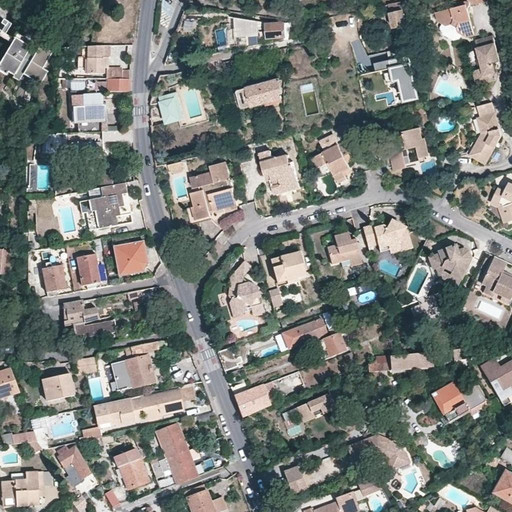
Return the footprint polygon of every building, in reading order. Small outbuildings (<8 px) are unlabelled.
[(453,0),(455,7),(436,12),(437,21),(443,24),(446,23),(446,26),(456,24),(457,32),(461,31),(461,34),(466,37),(475,35),(470,15),(469,8),(470,5),(491,1),(490,0),(453,0)] [(394,28),(405,26),(401,2),(388,4),(394,28)] [(196,34),(198,18),(181,16),(179,32),(196,34)] [(16,21),(10,18),(2,32),(9,35),(16,21)] [(235,37),(258,36),(257,29),(266,29),(267,38),(285,37),(285,39),(288,38),(290,24),(284,23),(266,24),(266,25),(257,25),(257,21),(234,18),(235,37)] [(492,63),(497,61),(492,36),(475,40),(477,47),(476,48),(482,75),(495,72),(492,63)] [(16,39),(12,47),(13,47),(0,69),(0,76),(5,80),(8,77),(18,83),(22,77),(37,86),(45,72),(41,70),(50,54),(40,48),(34,56),(21,48),(23,43),(16,39)] [(103,47),(81,47),(81,57),(77,57),(77,69),(87,69),(87,74),(104,73),(104,69),(104,57),(103,47)] [(325,51),(323,59),(335,61),(337,53),(325,51)] [(178,59),(179,52),(168,55),(165,62),(178,59)] [(404,99),(420,95),(412,54),(375,62),(377,69),(390,66),(393,79),(400,78),(404,99)] [(282,92),(279,79),(237,90),(242,107),(271,100),(272,102),(274,104),(275,104),(277,104),(279,103),(280,101),(278,93),(282,92)] [(107,80),(107,93),(129,93),(129,80),(108,80),(107,80)] [(73,112),(80,112),(80,122),(81,133),(91,133),(91,122),(107,121),(106,110),(103,110),(102,104),(101,94),(72,97),(73,112)] [(163,116),(165,123),(178,120),(173,100),(178,99),(176,94),(167,96),(165,101),(164,106),(164,114),(163,116)] [(178,99),(173,100),(178,120),(183,119),(178,99)] [(501,136),(492,104),(478,106),(480,116),(477,118),(481,134),(478,139),(469,155),(487,164),(501,136)] [(73,112),(71,112),(72,123),(80,122),(80,112),(73,112)] [(477,118),(472,118),(478,139),(481,134),(477,118)] [(410,161),(408,148),(418,145),(420,156),(428,155),(424,136),(422,137),(420,126),(400,130),(401,133),(393,135),(386,144),(388,150),(385,151),(388,166),(393,165),(409,162),(410,161)] [(131,131),(91,133),(81,133),(64,134),(65,153),(66,155),(70,156),(103,155),(103,141),(132,142),(131,131)] [(365,147),(361,134),(350,140),(357,151),(365,147)] [(344,154),(335,139),(330,137),(326,139),(325,144),(327,149),(312,157),(321,175),(332,170),(339,182),(347,178),(346,175),(343,170),(350,167),(348,162),(353,160),(350,155),(357,151),(350,140),(343,143),(348,152),(344,154)] [(269,173),(272,172),(274,178),(271,179),(273,185),(266,187),(267,190),(274,188),(274,189),(283,187),(282,183),(297,179),(292,160),(290,161),(287,154),(262,161),(265,174),(269,173)] [(182,161),(169,165),(170,170),(184,167),(182,161)] [(194,188),(203,186),(204,189),(195,191),(191,193),(198,218),(212,215),(211,211),(237,204),(233,187),(229,188),(227,180),(230,179),(225,162),(211,165),(212,171),(192,177),(194,188)] [(274,189),(275,192),(299,186),(297,179),(282,183),(283,187),(274,189)] [(115,226),(114,218),(121,217),(119,207),(117,196),(122,195),(128,194),(126,183),(102,188),(104,198),(90,200),(92,211),(88,212),(90,221),(98,220),(100,229),(115,226)] [(511,187),(509,192),(506,191),(500,188),(495,199),(504,204),(507,212),(509,212),(511,219),(511,187)] [(504,204),(495,199),(492,204),(500,208),(504,222),(511,219),(509,212),(507,212),(504,204)] [(90,200),(81,202),(83,213),(88,212),(92,211),(90,200)] [(98,220),(90,221),(91,229),(92,230),(100,229),(98,220)] [(81,223),(82,230),(91,229),(90,221),(81,223)] [(393,221),(388,229),(382,226),(381,223),(363,228),(367,245),(376,242),(377,245),(387,243),(390,237),(398,241),(401,251),(412,249),(406,230),(405,229),(405,227),(393,221)] [(332,237),(335,246),(326,249),(330,265),(340,263),(359,258),(354,243),(349,244),(347,239),(345,234),(332,237)] [(104,252),(110,250),(108,238),(101,239),(104,252)] [(146,254),(144,241),(113,247),(115,260),(146,254)] [(377,245),(379,252),(388,249),(387,243),(377,245)] [(434,270),(442,267),(451,272),(447,281),(457,285),(470,258),(468,252),(451,245),(449,248),(438,253),(438,255),(430,258),(434,270)] [(0,275),(11,277),(15,251),(0,249),(0,275)] [(305,275),(299,252),(271,260),(278,283),(305,275)] [(94,254),(77,257),(82,286),(100,283),(94,254)] [(147,261),(146,254),(115,260),(118,274),(129,272),(130,275),(141,273),(141,269),(142,266),(144,264),(147,261)] [(511,276),(510,276),(509,279),(499,274),(500,271),(505,262),(493,257),(480,284),(491,289),(490,292),(501,297),(499,300),(507,303),(511,293),(511,276)] [(360,264),(359,258),(340,263),(341,269),(360,264)] [(244,282),(243,285),(239,283),(242,276),(250,266),(243,261),(230,277),(231,279),(228,295),(231,298),(228,302),(231,312),(239,309),(242,304),(248,302),(249,307),(250,313),(255,316),(263,313),(260,303),(257,301),(259,296),(256,287),(244,282)] [(65,281),(62,282),(61,277),(64,276),(61,266),(42,270),(46,293),(66,289),(65,281)] [(79,272),(72,273),(74,289),(81,288),(79,272)] [(390,304),(380,278),(376,279),(344,292),(346,298),(338,301),(343,313),(351,310),(354,319),(390,304)] [(282,294),(279,288),(268,292),(270,298),(282,294)] [(83,301),(63,305),(63,310),(64,321),(64,327),(71,325),(83,323),(98,319),(96,309),(83,312),(82,308),(84,308),(83,301)] [(242,304),(239,309),(231,312),(232,318),(238,317),(245,308),(249,307),(248,302),(242,304)] [(327,334),(321,318),(299,327),(306,342),(327,334)] [(75,342),(75,341),(114,333),(115,334),(117,334),(115,319),(112,320),(112,321),(84,327),(83,323),(71,325),(72,331),(65,333),(66,343),(75,342)] [(317,342),(323,358),(345,350),(339,333),(317,342)] [(276,337),(281,350),(286,349),(282,336),(276,337)] [(158,347),(157,341),(126,348),(127,355),(152,350),(152,348),(158,347)] [(455,349),(456,356),(467,355),(466,347),(455,349)] [(435,351),(436,359),(456,356),(455,349),(435,351)] [(381,371),(396,370),(434,366),(433,360),(436,359),(435,351),(400,355),(390,356),(390,363),(375,363),(371,363),(368,364),(368,371),(381,371)] [(114,363),(120,388),(154,381),(149,355),(114,363)] [(95,358),(83,360),(85,372),(97,370),(95,358)] [(482,368),(498,395),(511,386),(511,361),(502,367),(496,359),(482,368)] [(83,360),(76,361),(78,374),(85,372),(83,360)] [(17,385),(11,368),(5,371),(0,371),(0,390),(7,389),(10,388),(17,385)] [(58,373),(59,376),(46,379),(42,379),(45,392),(48,391),(50,400),(71,395),(69,387),(72,386),(69,371),(58,373)] [(276,385),(274,381),(263,385),(265,390),(276,385)] [(249,390),(246,382),(231,388),(234,396),(249,390)] [(487,402),(478,386),(460,395),(454,383),(435,393),(446,414),(451,422),(487,402)] [(263,385),(249,390),(234,396),(242,417),(271,405),(271,404),(265,390),(263,385)] [(511,386),(498,395),(502,401),(511,394),(511,386)] [(133,411),(143,409),(145,418),(146,420),(161,417),(160,415),(182,410),(179,390),(141,399),(140,396),(96,406),(94,406),(97,418),(109,415),(112,426),(116,425),(116,422),(122,420),(122,423),(126,422),(135,420),(133,411)] [(435,393),(427,397),(436,415),(440,417),(446,414),(435,393)] [(334,409),(328,394),(299,405),(305,421),(316,416),(315,413),(313,408),(321,406),(322,410),(323,413),(334,409)] [(143,409),(133,411),(135,420),(145,418),(143,409)] [(197,416),(200,424),(216,418),(213,412),(197,416)] [(446,414),(440,417),(445,425),(451,422),(446,414)] [(109,415),(97,418),(99,427),(100,428),(112,426),(109,415)] [(177,424),(160,430),(166,446),(162,447),(166,458),(187,450),(177,424)] [(100,428),(99,427),(82,431),(84,441),(95,438),(102,437),(100,428)] [(160,430),(156,432),(162,447),(166,446),(160,430)] [(11,435),(13,445),(33,442),(37,442),(34,432),(11,435)] [(379,434),(377,439),(373,436),(347,446),(355,465),(382,455),(386,456),(387,459),(400,465),(407,449),(396,445),(397,441),(379,434)] [(4,444),(4,446),(13,445),(11,435),(1,437),(4,444)] [(97,448),(103,447),(102,437),(95,438),(97,448)] [(33,442),(35,455),(47,453),(37,442),(33,442)] [(81,479),(90,473),(74,447),(68,451),(65,447),(59,452),(61,456),(59,457),(73,481),(80,476),(81,479)] [(511,462),(511,450),(506,447),(501,456),(511,462)] [(52,448),(44,450),(47,453),(49,456),(54,453),(52,448)] [(188,450),(191,460),(200,457),(196,448),(188,450)] [(128,490),(149,482),(140,459),(146,457),(143,449),(137,451),(136,449),(114,458),(117,467),(120,467),(128,490)] [(170,468),(174,467),(180,483),(197,476),(191,460),(188,450),(187,450),(166,458),(150,463),(156,479),(164,476),(160,465),(168,462),(170,468)] [(308,489),(299,466),(285,471),(294,494),(308,489)] [(174,467),(170,468),(177,484),(180,483),(174,467)] [(511,504),(511,473),(505,470),(493,493),(511,504)] [(1,481),(3,499),(16,498),(16,506),(39,505),(39,497),(39,486),(43,485),(42,472),(25,473),(25,480),(1,481)] [(158,479),(160,487),(174,484),(172,476),(158,479)] [(354,506),(356,505),(355,502),(365,498),(364,495),(384,487),(379,477),(374,479),(357,486),(358,490),(349,494),(349,493),(337,498),(336,501),(337,503),(326,507),(325,505),(313,510),(312,508),(304,511),(303,511),(352,511),(354,506)] [(206,484),(185,492),(186,498),(206,490),(209,489),(206,484)] [(206,490),(186,498),(191,511),(221,511),(225,511),(220,498),(214,500),(215,502),(214,503),(209,489),(206,490)] [(112,490),(105,494),(113,507),(119,503),(112,490)] [(3,499),(3,507),(16,506),(16,498),(3,499)]
